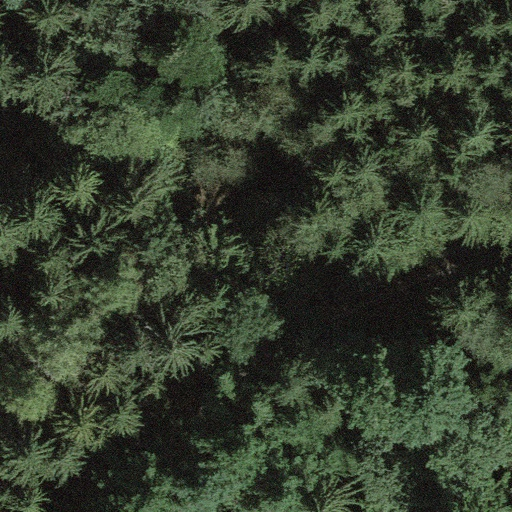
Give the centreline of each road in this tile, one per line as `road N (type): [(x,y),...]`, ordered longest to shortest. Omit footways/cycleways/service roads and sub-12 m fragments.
road 1 (track): [(78,511),(123,454),(331,296),(511,242)]
road 2 (track): [(331,296),(306,511)]
